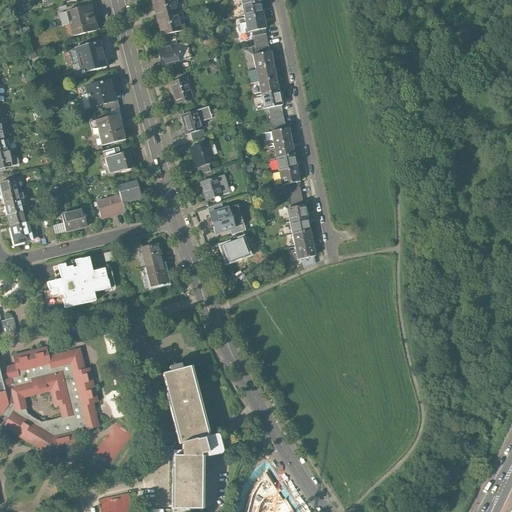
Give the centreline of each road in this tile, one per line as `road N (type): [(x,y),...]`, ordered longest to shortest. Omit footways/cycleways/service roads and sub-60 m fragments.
road 1 (tertiary): [(325,511),(239,368),(177,219)]
road 2 (residential): [(278,0),(333,258)]
road 3 (tertiary): [(177,219),(118,0)]
road 4 (residential): [(177,219),(4,264)]
